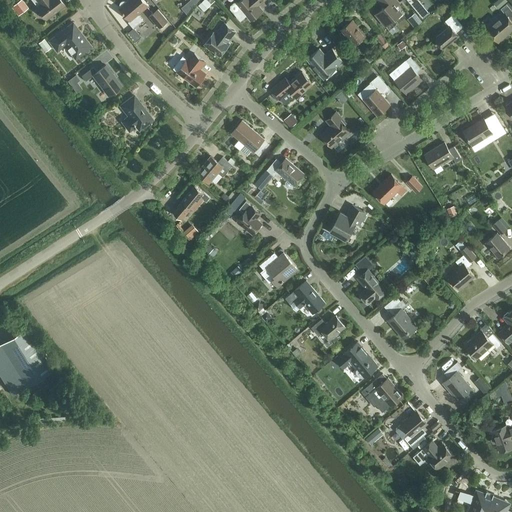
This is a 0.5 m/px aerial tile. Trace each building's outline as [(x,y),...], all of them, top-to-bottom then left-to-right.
[(22,0),(18,0),(11,6),(18,15),(28,8),(22,0)] [(60,0),(31,0),(36,6),(46,19),(64,5),(60,0)] [(120,6),(120,7),(119,8),(130,20),(128,22),(133,27),(143,20),(138,14),(148,6),(143,0),(128,0),(126,2),(125,1),(124,1),(123,1),(122,1),(121,1),(121,2),(120,2),(120,3),(120,4),(120,5),(120,6)] [(195,0),(192,7),(202,12),(208,0),(195,0)] [(231,6),(231,8),(240,20),(246,15),(251,20),(262,10),(257,4),(259,2),(260,3),(263,0),(240,0),(237,3),(234,3),(231,6)] [(376,14),(385,25),(401,12),(395,4),(398,2),(396,0),(386,0),(389,3),(376,14)] [(407,0),(423,18),(429,12),(419,0),(407,0)] [(486,28),(498,42),(511,29),(511,21),(511,20),(511,10),(506,4),(501,9),(504,13),(486,28)] [(161,26),(164,29),(170,25),(166,21),(167,21),(157,9),(149,16),(159,27),(161,26)] [(434,39),(443,49),(458,36),(456,33),(463,26),(453,14),(445,21),(449,26),(434,39)] [(415,15),(410,19),(416,25),(420,21),(415,15)] [(341,29),(353,44),(365,35),(352,20),(341,29)] [(76,57),(91,46),(73,22),(49,40),(57,51),(66,43),(71,49),(70,52),(73,56),(76,56),(76,57)] [(229,43),(227,42),(235,31),(225,23),(216,33),(214,32),(205,44),(220,55),(229,43)] [(375,37),(386,49),(390,45),(379,33),(375,37)] [(38,42),(42,48),(48,44),(44,38),(38,42)] [(319,48),(307,58),(324,78),(336,67),(335,67),(343,60),(332,48),(325,54),(319,48)] [(199,69),(205,61),(194,53),(188,61),(187,59),(177,71),(184,76),(183,77),(189,82),(190,81),(196,86),(205,73),(199,69)] [(405,61),(390,74),(395,80),(406,93),(422,80),(416,72),(420,69),(410,57),(405,61)] [(108,95),(121,85),(105,65),(97,71),(93,67),(81,75),(85,81),(92,75),(108,95)] [(275,91),(272,93),(277,100),(280,97),(281,98),(290,90),(296,97),(312,83),(302,71),(289,82),(285,77),(273,88),(275,91)] [(73,87),(80,81),(75,75),(68,80),(73,87)] [(364,100),(377,115),(390,104),(379,92),(384,87),(376,78),(371,82),(371,83),(365,88),(365,90),(369,95),(364,100)] [(135,125),(139,130),(152,119),(134,95),(120,105),(128,116),(122,121),(128,130),(135,125)] [(321,134),(331,147),(349,131),(339,120),(342,118),(336,111),(326,119),(331,126),(321,134)] [(291,114),(285,120),(291,127),(297,121),(291,114)] [(493,122),(488,125),(484,118),(463,131),(472,145),(492,133),(494,137),(500,134),(493,122)] [(242,120),(231,133),(239,139),(234,145),(247,156),(252,150),(253,151),(264,138),(242,120)] [(454,145),(448,149),(444,142),(425,154),(433,168),(453,157),(456,161),(461,158),(454,145)] [(222,157),(218,162),(210,156),(197,173),(209,182),(217,172),(223,177),(232,165),(222,157)] [(286,158),(282,163),(276,158),(257,180),(263,185),(267,181),(269,182),(276,174),(279,177),(281,175),(287,179),(285,181),(285,183),(285,185),(286,186),(287,187),(289,188),(291,188),(292,187),(303,173),(286,158)] [(397,191),(401,195),(406,190),(391,174),(373,192),(384,203),(397,191)] [(406,182),(416,192),(422,187),(412,177),(406,182)] [(190,208),(193,210),(203,199),(200,196),(203,192),(194,185),(181,201),(172,212),(181,219),(190,208)] [(449,201),(452,211),(459,209),(456,199),(449,201)] [(471,208),(478,204),(475,199),(468,203),(471,208)] [(236,221),(252,234),(262,223),(252,215),(257,210),(246,201),(239,209),(243,213),(236,221)] [(356,223),(360,224),(366,213),(353,205),(347,216),(341,213),(330,231),(346,240),(356,223)] [(493,224),(501,234),(506,229),(499,220),(493,224)] [(486,242),(498,257),(510,247),(497,232),(486,242)] [(461,267),(449,277),(460,289),(466,284),(465,283),(474,275),(467,267),(472,263),(470,261),(476,256),(467,246),(466,247),(461,241),(456,245),(461,251),(465,255),(456,262),(461,267)] [(278,286),(298,270),(283,252),(275,259),(271,255),(260,265),(264,269),(260,272),(269,283),(272,280),(278,286)] [(375,296),(377,298),(386,291),(368,270),(374,265),(366,256),(356,264),(364,273),(358,277),(367,288),(361,294),(368,302),(375,296)] [(311,285),(309,287),(304,282),(285,298),(296,311),(305,303),(308,307),(307,307),(312,313),(325,302),(320,297),(319,298),(317,294),(311,285)] [(388,320),(403,338),(410,333),(408,330),(415,325),(401,308),(406,305),(402,300),(391,309),(395,314),(388,320)] [(511,340),(511,309),(503,317),(509,324),(505,328),(504,327),(499,332),(509,343),(511,340)] [(329,339),(345,326),(336,315),(326,324),(322,319),(312,327),(318,335),(323,331),(329,339)] [(1,378),(12,395),(52,370),(26,327),(0,343),(16,369),(11,371),(0,353),(0,373),(2,377),(1,378)] [(493,333),(488,338),(481,330),(465,345),(477,358),(493,344),(497,348),(502,344),(493,333)] [(365,376),(378,365),(358,341),(344,353),(345,353),(337,360),(343,368),(352,361),(358,369),(356,370),(356,373),(360,377),(362,377),(364,376),(365,376)] [(462,403),(475,392),(457,371),(462,367),(458,362),(444,373),(449,378),(443,383),(449,390),(451,389),(462,403)] [(363,389),(361,391),(374,406),(377,403),(383,411),(389,406),(390,406),(403,395),(388,377),(387,378),(382,373),(375,379),(363,389)] [(405,438),(411,446),(424,435),(419,430),(427,423),(417,411),(396,429),(396,431),(401,438),(405,438)] [(511,440),(511,441),(511,440),(511,425),(507,427),(506,425),(492,430),(494,436),(492,437),(491,438),(491,440),(492,442),(493,443),(495,443),(496,443),(500,452),(511,447),(511,440)] [(444,444),(438,449),(431,441),(423,448),(413,456),(420,465),(428,458),(438,469),(454,455),(444,444)] [(477,492),(469,511),(504,511),(508,503),(492,497),(492,495),(486,493),(485,495),(477,492)]
